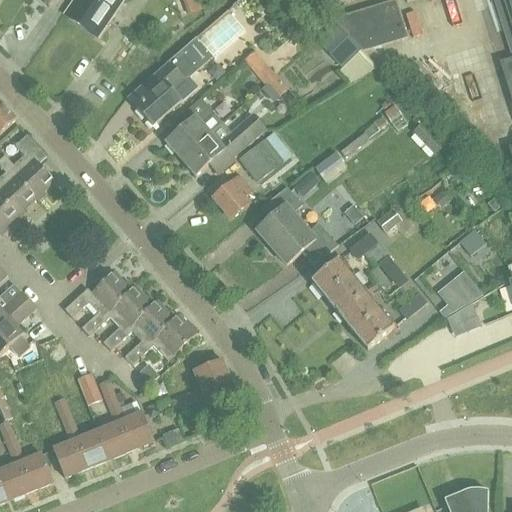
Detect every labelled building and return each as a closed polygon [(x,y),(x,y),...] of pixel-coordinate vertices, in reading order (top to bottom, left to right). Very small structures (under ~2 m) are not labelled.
[(40,0),(49,8),(57,0),(40,0)] [(76,0),(66,15),(99,38),(125,0),(76,0)] [(188,0),(195,14),(209,9),(205,0),(188,0)] [(320,0),(324,10),(355,0),(406,0),(408,5),(423,0),(320,0)] [(511,60),(501,64),(511,98),(511,0),(494,0),(511,56),(511,60)] [(409,41),(397,2),(333,22),(365,55),(409,41)] [(224,59),(255,31),(237,13),(207,41),(224,59)] [(153,129),(182,104),(182,103),(197,90),(189,79),(196,72),(197,74),(213,60),(214,61),(215,61),(197,40),(148,83),(156,92),(136,110),(153,129)] [(399,68),(421,64),(419,53),(397,57),(399,68)] [(278,78),(266,64),(255,74),(265,86),(266,86),(267,87),(278,78)] [(278,78),(267,87),(278,100),(289,91),(278,78)] [(0,135),(4,140),(22,121),(0,101),(0,135)] [(166,143),(181,160),(221,127),(223,125),(201,101),(181,119),(187,125),(166,143)] [(230,138),(221,127),(181,160),(196,178),(210,166),(219,176),(234,163),(232,160),(265,131),(253,118),(230,138)] [(364,132),(366,135),(342,154),(346,160),(370,141),(370,140),(389,127),(383,118),(374,124),(375,125),(364,132)] [(428,131),(419,137),(433,159),(442,153),(428,131)] [(274,134),(267,140),(239,161),(257,185),(285,163),(293,156),(274,134)] [(15,168),(42,197),(56,184),(41,167),(49,160),(28,138),(16,149),(25,158),(15,168)] [(334,168),(342,162),(337,154),(328,160),(334,168)] [(42,197),(15,168),(6,158),(0,163),(0,169),(6,176),(0,181),(0,189),(23,214),(42,197)] [(322,178),(331,171),(324,162),(315,169),(322,178)] [(245,201),(253,194),(240,179),(215,201),(232,222),(250,207),(245,201)] [(0,235),(23,214),(0,189),(0,235)] [(273,251),(301,226),(291,214),(300,206),(285,189),(269,206),(278,216),(258,234),(273,251)] [(393,210),(377,222),(386,234),(403,222),(393,210)] [(301,226),(273,251),(287,268),(308,250),(319,263),(339,249),(319,226),(309,235),(301,226)] [(399,291),(410,282),(371,235),(350,252),(359,262),(365,257),(376,270),(380,266),(399,291)] [(369,352),(395,331),(339,263),(314,284),(369,352)] [(0,271),(0,286),(9,279),(1,270),(0,271)] [(103,320),(133,293),(117,274),(94,295),(90,291),(66,312),(74,321),(90,306),(100,316),(103,320)] [(455,315),(473,301),(459,282),(440,297),(455,315)] [(103,320),(100,316),(84,331),(91,339),(113,319),(122,329),(126,334),(155,308),(138,289),(133,293),(103,320)] [(3,313),(0,309),(0,329),(30,303),(23,295),(3,313)] [(408,322),(428,305),(420,295),(399,312),(408,322)] [(30,303),(0,329),(0,359),(11,350),(20,360),(31,350),(22,340),(25,338),(17,329),(37,311),(30,303)] [(126,334),(122,329),(104,345),(112,353),(133,334),(143,344),(147,348),(176,322),(159,304),(155,308),(126,334)] [(147,348),(143,344),(126,360),(133,368),(155,349),(169,364),(176,358),(175,357),(198,337),(180,318),(176,322),(147,348)] [(100,374),(85,379),(94,407),(109,402),(100,374)] [(121,381),(109,384),(113,401),(124,398),(121,381)] [(52,462),(54,466),(0,485),(0,505),(163,446),(155,424),(52,462)] [(488,511),(488,494),(488,493),(478,491),(468,494),(446,503),(449,511),(488,511)]
